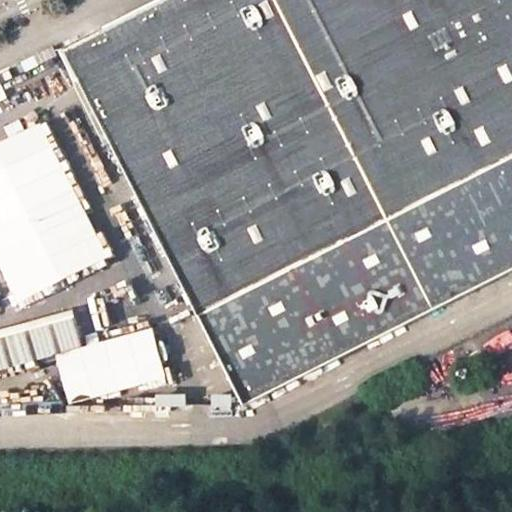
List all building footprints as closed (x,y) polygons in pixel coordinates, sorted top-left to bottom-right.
[(511,0),(171,0),(65,55),(203,316),(179,328),(214,396),(238,383),(249,405),(511,271),(511,0)] [(0,146),(0,256),(23,302),(113,256),(45,123),(0,146)] [(61,355),(86,347),(77,310),(0,331),(0,371),(40,360),(61,355)] [(86,347),(61,355),(75,404),(171,378),(157,328),(86,347)] [(462,371),(486,360),(477,339),(453,350),(462,371)]
